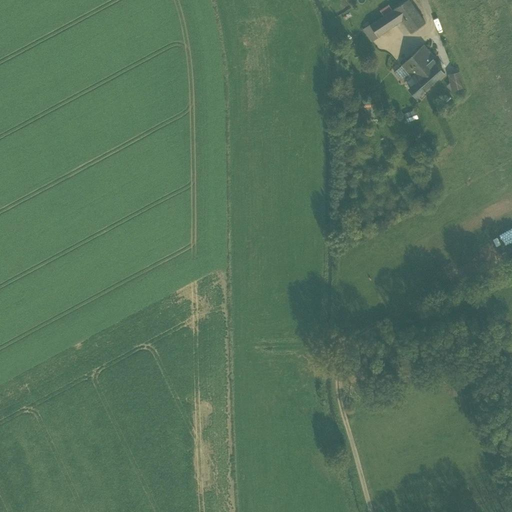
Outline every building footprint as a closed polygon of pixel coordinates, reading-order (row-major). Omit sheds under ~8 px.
[(408,0),(407,0),(394,9),(402,20),(411,33),(425,22),(408,0)] [(402,20),(394,9),(364,29),(371,40),(402,20)] [(412,78),(433,59),(434,58),(423,45),(401,65),(408,74),(412,78)] [(416,83),(423,91),(444,72),(433,59),(412,78),(416,83)] [(408,74),(401,65),(394,72),(401,80),(408,74)] [(460,70),(448,73),(452,90),(464,87),(460,70)] [(418,95),(423,91),(416,83),(409,88),(413,94),(415,92),(418,95)] [(359,101),(360,113),(382,111),(379,90),(371,92),(372,99),(359,101)] [(408,120),(417,117),(414,109),(405,113),(408,120)]
